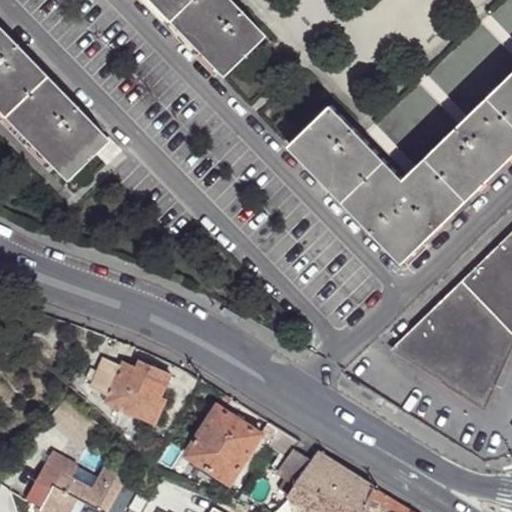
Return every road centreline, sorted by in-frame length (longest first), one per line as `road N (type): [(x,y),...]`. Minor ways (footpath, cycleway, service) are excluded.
road 1 (residential): [(511,494),(459,484),(141,301)]
road 2 (residential): [(132,323),(200,356),(447,511)]
road 3 (residential): [(141,301),(66,278),(0,242)]
road 4 (residential): [(0,264),(73,304),(132,323)]
